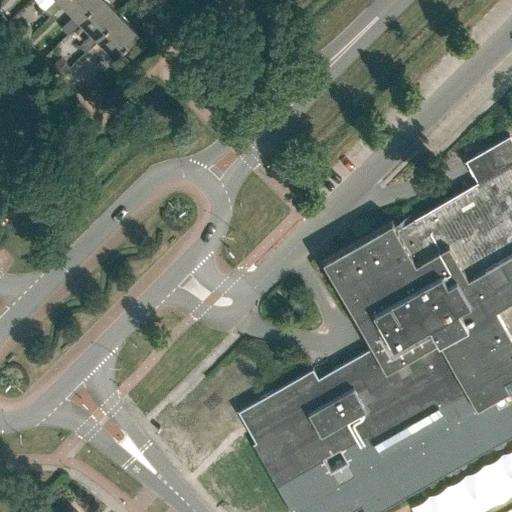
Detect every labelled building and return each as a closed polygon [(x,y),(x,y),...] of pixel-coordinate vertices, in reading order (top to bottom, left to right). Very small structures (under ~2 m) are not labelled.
[(62,0),(61,0),(52,0),(45,8),(52,14),(64,2),(62,0)] [(80,18),(97,0),(61,0),(62,0),(64,2),(75,14),(63,26),(69,32),(81,20),(80,18)] [(97,36),(121,12),(109,0),(97,0),(80,18),(81,20),(93,31),(81,43),(87,50),(99,38),(97,36)] [(117,53),(139,30),(121,12),(97,36),(99,38),(111,49),(99,61),(106,68),(119,54),(117,53)] [(70,65),(61,56),(53,64),(62,72),(70,65)] [(93,86),(84,94),(96,106),(104,97),(93,86)] [(511,511),(511,137),(511,135),(468,159),(469,161),(478,177),(480,180),(398,227),(393,218),(325,257),(360,317),(361,317),(372,336),(376,344),(319,376),(314,367),(273,390),(252,378),(260,370),(243,353),(184,412),(217,446),(234,429),(217,412),(242,387),(261,397),(240,409),(258,439),(255,441),(293,510),(295,511),(357,511),(355,507),(363,503),(368,511),(375,511),(511,434),(511,511)]
